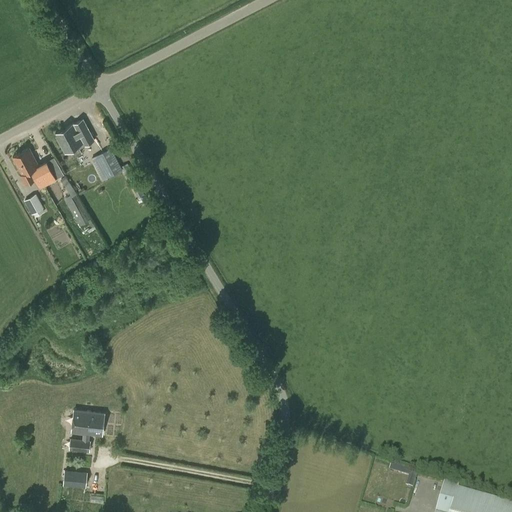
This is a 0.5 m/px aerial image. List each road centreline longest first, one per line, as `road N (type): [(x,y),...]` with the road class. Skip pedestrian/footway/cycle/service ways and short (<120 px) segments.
road 1 (unclassified): [(264,511),(283,401),(99,85)]
road 2 (unclassified): [(267,0),(99,85)]
